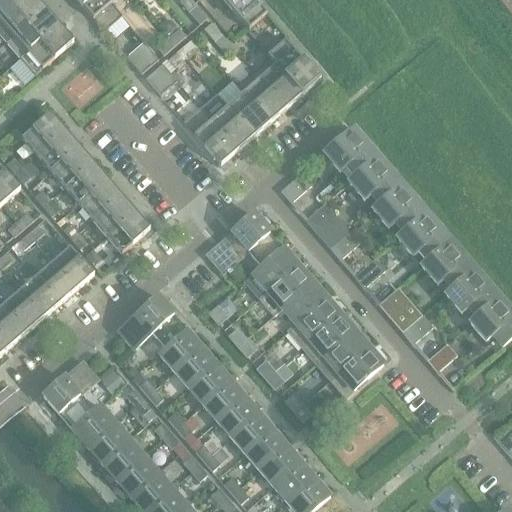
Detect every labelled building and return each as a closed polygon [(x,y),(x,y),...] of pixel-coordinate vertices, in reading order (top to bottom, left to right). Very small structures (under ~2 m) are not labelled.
[(32,0),(25,0),(0,22),(0,39),(6,46),(44,13),(32,0)] [(0,0),(0,22),(25,0),(0,0)] [(121,21),(102,0),(72,0),(104,35),(121,21)] [(118,0),(102,0),(121,21),(122,20),(111,7),(118,0)] [(196,9),(188,0),(181,0),(177,3),(188,16),(196,9)] [(266,17),(251,0),(220,0),(248,33),(266,17)] [(207,21),(196,9),(188,16),(199,28),(207,21)] [(44,13),(6,46),(20,62),(58,29),(44,13)] [(166,39),(176,30),(171,23),(163,23),(157,28),(166,39)] [(222,39),(211,26),(203,33),(214,45),(222,39)] [(35,80),(73,46),(58,29),(20,62),(35,80)] [(174,50),(186,40),(179,32),(167,42),(174,50)] [(233,51),(222,39),(214,45),(225,58),(233,51)] [(163,59),(174,50),(167,42),(156,52),(163,59)] [(320,84),(286,45),(285,44),(268,59),(302,99),(320,84)] [(185,62),(196,52),(190,45),(178,54),(185,62)] [(158,64),(143,47),(126,62),(141,79),(158,64)] [(174,72),(185,62),(178,54),(167,64),(174,72)] [(302,99),(268,59),(267,60),(268,61),(253,75),(286,113),(302,99)] [(176,85),(162,68),(145,83),(159,100),(176,85)] [(286,113),(253,75),(237,89),(270,127),(286,113)] [(270,127),(237,89),(236,90),(242,97),(227,110),(253,141),(270,127)] [(253,141),(227,110),(216,98),(201,112),(200,111),(199,112),(237,155),(253,141)] [(237,155),(199,112),(182,126),(220,170),(237,155)] [(36,159),(64,135),(49,118),(21,142),(36,159)] [(377,162),(368,152),(369,151),(353,132),(324,158),(340,176),(348,169),(356,179),(348,186),(349,187),(378,161),(377,161),(377,162)] [(50,176),(78,151),(64,135),(36,159),(50,176)] [(64,192),(92,168),(78,151),(50,176),(64,192)] [(22,171),(13,161),(6,168),(14,178),(22,171)] [(401,190),(393,180),(393,179),(378,161),(349,187),(364,204),(372,197),(381,207),(372,214),(373,215),(402,189),(401,190)] [(78,208),(106,184),(92,168),(64,192),(78,208)] [(20,194),(0,170),(0,205),(3,209),(20,194)] [(30,181),(22,171),(14,178),(23,188),(30,181)] [(291,207),(310,190),(300,178),(281,195),(291,207)] [(92,225),(120,200),(106,184),(78,208),(92,225)] [(425,218),(417,208),(418,207),(402,189),(373,215),(388,233),(397,225),(405,235),(397,242),(397,243),(427,218),(426,217),(425,218)] [(50,204),(42,194),(34,201),(42,211),(50,204)] [(107,242),(135,217),(120,200),(92,225),(107,242)] [(59,214),(50,204),(42,211),(51,221),(59,214)] [(316,236),(335,219),(325,207),(305,224),(316,236)] [(23,233),(33,224),(26,216),(17,225),(23,233)] [(121,258),(149,234),(135,217),(107,242),(121,258)] [(450,246),(441,236),(442,235),(427,218),(397,243),(413,261),(421,253),(429,263),(421,270),(421,271),(450,246)] [(283,254),(253,219),(206,259),(222,277),(250,259),(262,272),(283,254)] [(13,241),(23,233),(17,225),(7,233),(13,241)] [(78,237),(70,227),(62,234),(71,244),(78,237)] [(34,245),(44,237),(37,229),(27,237),(34,245)] [(340,264),(360,247),(349,235),(330,252),(340,264)] [(24,254),(34,245),(27,237),(17,246),(24,254)] [(87,247),(78,237),(71,244),(79,253),(87,247)] [(474,274),(465,264),(466,264),(450,245),(450,246),(421,271),(437,289),(445,282),(454,291),(445,299),(446,299),(474,274)] [(93,279),(69,251),(52,266),(76,294),(93,279)] [(101,263),(92,253),(85,260),(93,270),(101,263)] [(260,302),(297,270),(291,259),(287,261),(283,256),(284,255),(283,254),(262,272),(264,274),(255,282),(266,295),(259,302),(260,302)] [(0,271),(1,273),(11,265),(4,257),(0,260),(0,271)] [(364,292),(384,275),(374,263),(354,280),(364,292)] [(76,294),(52,266),(36,280),(60,308),(76,294)] [(281,312),(311,286),(305,276),(302,277),(297,270),(260,302),(274,319),(281,312)] [(498,302),(490,293),(491,292),(475,273),(474,274),(446,299),(461,317),(470,310),(478,319),(470,327),(498,302)] [(60,308),(36,280),(19,294),(44,322),(60,308)] [(295,329),(325,303),(319,292),(316,294),(311,286),(281,312),(295,329)] [(388,320),(408,303),(398,291),(378,308),(388,320)] [(44,322),(19,294),(3,308),(27,336),(44,322)] [(187,335),(158,301),(118,335),(133,353),(152,337),(165,353),(159,359),(187,335)] [(511,316),(499,301),(498,302),(470,327),(486,345),(492,339),(502,350),(511,341),(511,316)] [(302,351),(340,319),(333,308),(330,310),(325,303),(295,329),(288,335),(302,351)] [(27,336),(3,308),(0,310),(0,337),(11,351),(27,336)] [(226,320),(217,310),(209,317),(218,328),(226,320)] [(316,368),(354,335),(347,324),(344,326),(340,319),(302,351),(316,368)] [(413,348),(433,331),(422,320),(403,337),(413,348)] [(246,343),(237,333),(229,340),(237,350),(246,343)] [(174,376),(202,352),(201,351),(196,342),(194,343),(187,335),(159,359),(174,376)] [(330,384),(368,352),(361,341),(358,343),(354,335),(316,368),(330,384)] [(0,359),(11,351),(0,337),(0,359)] [(254,353),(246,343),(237,350),(246,360),(254,353)] [(437,377),(457,359),(447,348),(427,365),(437,377)] [(188,393),(216,368),(215,367),(210,358),(208,359),(202,352),(174,376),(188,393)] [(368,352),(330,384),(331,385),(344,401),(345,401),(353,395),(383,369),(380,366),(376,357),(372,359),(368,352)] [(93,415),(80,400),(98,384),(82,366),(43,400),(72,435),(100,410),(93,415)] [(274,376),(265,366),(257,373),(265,383),(274,376)] [(202,409),(230,385),(229,384),(225,375),(223,376),(216,368),(188,393),(202,409)] [(113,375),(102,385),(113,398),(124,387),(113,375)] [(282,385),(274,376),(265,383),(274,393),(282,385)] [(154,393),(146,383),(138,390),(146,400),(154,393)] [(216,426),(244,401),(239,391),(237,392),(230,385),(202,409),(216,426)] [(162,403),(154,393),(146,400),(155,409),(162,403)] [(142,403),(133,394),(126,400),(134,410),(142,403)] [(302,408),(294,398),(285,406),(294,416),(302,408)] [(230,442),(259,418),(258,417),(253,408),(251,409),(244,401),(216,426),(230,442)] [(150,413),(142,403),(134,410),(142,420),(150,413)] [(311,418),(302,408),(294,416),(302,425),(311,418)] [(86,451),(114,427),(100,410),(72,435),(79,442),(77,444),(86,450),(86,451)] [(183,426),(175,416),(167,423),(175,433),(183,426)] [(245,458),(273,434),(272,433),(267,424),(265,425),(259,418),(230,442),(245,458)] [(191,436),(183,426),(175,433),(183,442),(191,436)] [(101,468),(129,443),(114,427),(86,451),(93,459),(91,460),(100,467),(101,468)] [(170,436),(162,427),(154,433),(162,443),(170,436)] [(259,475),(287,451),(286,450),(281,440),(279,442),(273,434),(245,458),(259,475)] [(179,446),(170,436),(162,443),(171,453),(179,446)] [(115,484),(143,460),(129,443),(101,468),(107,475),(106,477),(114,483),(115,484)] [(211,459),(203,449),(195,456),(203,465),(211,459)] [(273,491),(301,467),(300,466),(295,457),(293,458),(287,451),(259,475),(273,491)] [(198,469),(190,459),(182,466),(191,476),(198,469)] [(219,468),(211,459),(203,465),(212,475),(219,468)] [(129,501),(157,476),(143,460),(115,484),(122,492),(120,494),(128,500),(129,501)] [(287,507),(315,483),(314,482),(309,473),(307,474),(301,467),(273,491),(287,507)] [(207,479),(198,469),(191,476),(199,486),(207,479)] [(148,511),(171,493),(157,476),(129,501),(136,508),(134,510),(136,511),(148,511)] [(239,492),(231,482),(223,489),(231,498),(239,492)] [(290,511),(316,511),(330,500),(328,499),(323,490),(321,491),(315,483),(287,507),(290,511)] [(227,502),(218,492),(210,499),(219,508),(227,502)] [(247,501),(239,492),(231,498),(240,508),(247,501)] [(181,511),(185,509),(171,493),(148,511),(181,511)] [(234,511),(235,511),(227,502),(219,508),(221,511),(234,511)]
